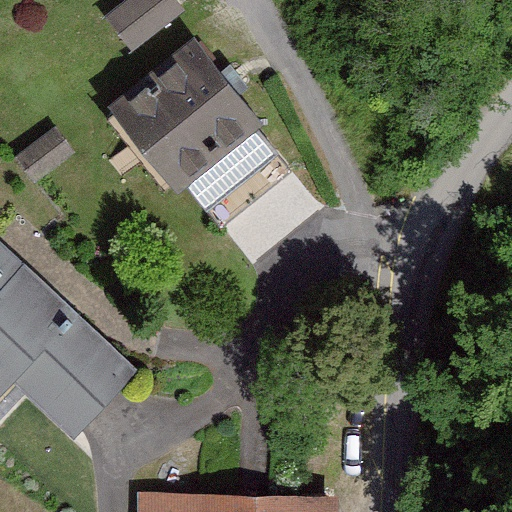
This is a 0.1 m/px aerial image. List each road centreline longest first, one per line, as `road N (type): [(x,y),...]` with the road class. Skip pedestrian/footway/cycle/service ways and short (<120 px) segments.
road 1 (residential): [(511,100),(446,179),(423,233),(409,511)]
road 2 (unknown): [(423,233),(356,151),(308,38),(276,0)]
